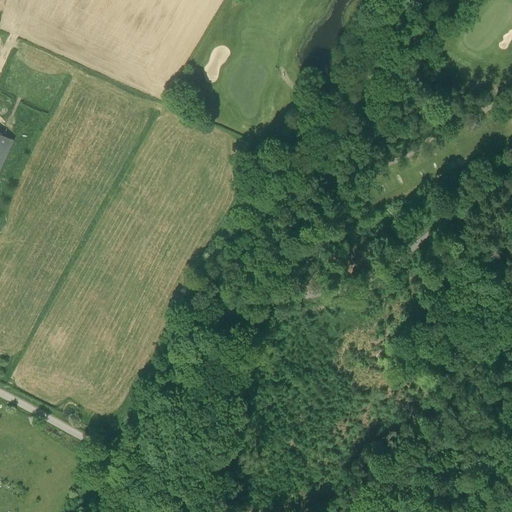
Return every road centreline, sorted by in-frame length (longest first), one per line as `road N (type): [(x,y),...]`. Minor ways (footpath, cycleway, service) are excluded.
road 1 (track): [(400,0),(356,95),(214,318)]
road 2 (track): [(331,130),(376,159),(396,160),(511,95)]
